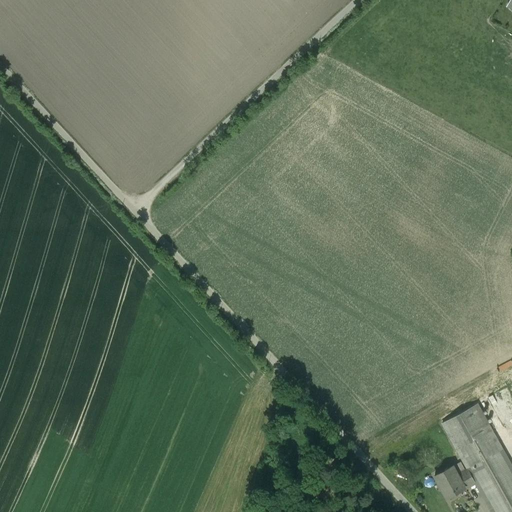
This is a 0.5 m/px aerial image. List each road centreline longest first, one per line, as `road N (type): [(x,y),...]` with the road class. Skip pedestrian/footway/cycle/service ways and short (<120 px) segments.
road 1 (unclassified): [(132,215),(409,511)]
road 2 (unclassified): [(132,215),(358,0)]
road 3 (unclassified): [(0,71),(132,215)]
